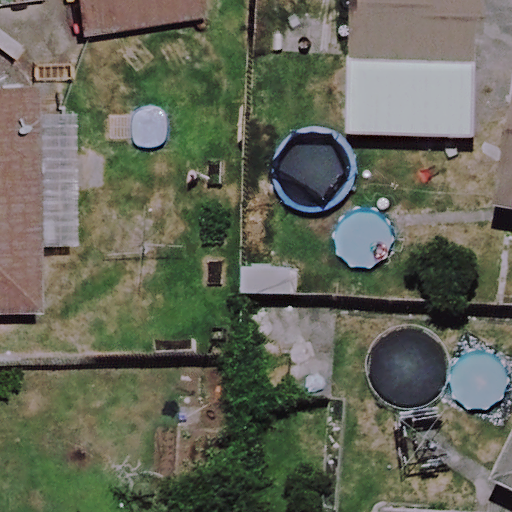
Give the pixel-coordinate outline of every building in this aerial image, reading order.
[(190,19),(187,0),(70,0),(74,32),(190,19)] [(466,153),(481,61),(461,57),(470,0),(353,0),(332,131),(466,153)] [(511,65),(481,61),(466,153),(492,158),(482,217),(511,222),(511,65)] [(70,246),(70,88),(0,87),(0,309),(29,310),(30,246),(70,246)] [(511,439),(489,487),(511,497),(511,439)]
